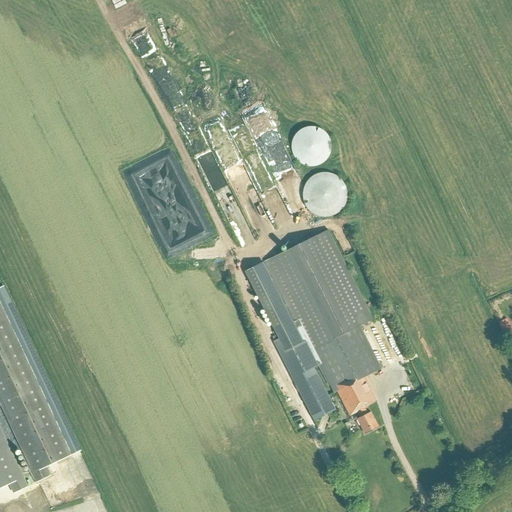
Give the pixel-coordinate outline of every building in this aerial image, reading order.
[(209,121),(197,124),(201,142),(213,139),(209,121)] [(235,164),(253,158),(249,146),(231,152),(235,164)] [(242,209),(248,206),(241,193),(235,197),(242,209)] [(281,209),(274,212),(279,224),(287,221),(281,209)] [(257,220),(246,225),(253,240),(264,235),(257,220)] [(314,367),(319,364),(334,393),(337,391),(350,416),(358,412),(360,417),(357,418),(365,434),(378,427),(370,412),(367,413),(365,409),(377,403),(364,378),(381,370),(359,327),(373,319),(328,229),(277,255),(277,256),(245,272),(279,339),(273,341),(292,378),(314,421),(336,410),(314,367)] [(71,455),(2,308),(0,305),(0,403),(31,470),(30,471),(36,483),(51,476),(47,466),(71,455)] [(0,487),(10,483),(14,492),(27,486),(0,428),(0,487)]
